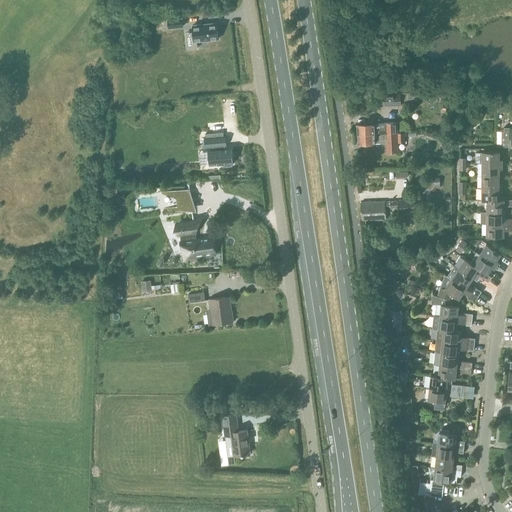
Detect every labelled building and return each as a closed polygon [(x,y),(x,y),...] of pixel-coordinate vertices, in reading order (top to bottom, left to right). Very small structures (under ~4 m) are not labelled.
[(183,26),(182,19),(168,20),(169,28),(183,26)] [(193,25),(194,41),(218,39),(217,23),(193,25)] [(400,93),(384,93),(384,106),(401,106),(400,93)] [(358,124),(358,134),(398,133),(397,122),(385,123),(385,124),(375,124),(358,124)] [(511,127),(504,127),(504,131),(504,136),(501,136),(501,143),(504,147),(506,146),(506,144),(511,144),(511,127)] [(407,132),(398,133),(358,134),(358,144),(375,143),(386,142),(386,152),(398,152),(398,143),(405,142),(404,136),(407,136),(407,132)] [(224,149),(224,146),(225,146),(224,137),(210,138),(211,147),(213,147),(213,150),(208,150),(209,165),(222,164),(223,167),(232,166),(231,163),(233,163),(232,148),(224,149)] [(482,151),(482,164),(502,164),(502,159),(500,159),(500,151),(482,151)] [(502,168),(502,164),(482,164),(478,164),(478,175),(482,175),(500,175),(500,168),(502,168)] [(500,183),(500,175),(482,175),(482,187),(502,187),(502,183),(500,183)] [(482,187),(482,200),(487,200),(487,199),(500,199),(500,192),(502,192),(502,187),(482,187)] [(190,190),(161,194),(161,195),(176,199),(177,207),(163,208),(163,209),(192,210),(190,190)] [(385,201),(362,202),(362,220),(386,219),(386,208),(391,208),(391,207),(399,207),(399,213),(415,211),(415,213),(424,212),(423,210),(424,210),(423,197),(414,198),(414,197),(398,199),(398,201),(385,202),(385,201)] [(511,199),(500,199),(487,199),(487,200),(487,211),(505,211),(505,204),(508,204),(510,206),(511,205),(511,199)] [(481,224),(487,224),(487,223),(511,223),(511,217),(509,217),(508,219),(505,219),(505,211),(487,211),(487,212),(481,212),(481,224)] [(177,229),(175,229),(178,235),(180,235),(182,246),(185,253),(183,254),(184,256),(187,260),(196,257),(196,256),(202,255),(202,256),(208,255),(208,254),(215,253),(213,237),(196,239),(194,221),(184,222),(176,225),(177,229)] [(511,223),(487,223),(487,224),(487,236),(504,236),(505,228),(507,228),(509,229),(511,229),(511,223)] [(461,252),(464,247),(459,244),(456,249),(461,252)] [(480,254),(497,265),(499,262),(497,260),(501,253),(487,244),(480,254)] [(470,261),(470,262),(488,274),(492,267),(494,269),(497,265),(480,254),(476,252),(470,261)] [(458,268),(473,278),(477,281),(480,276),(488,281),(492,276),(488,274),(470,262),(470,261),(465,258),(458,268)] [(448,276),(447,276),(478,296),(482,291),(473,286),(472,286),(469,284),(473,278),(458,268),(454,266),(448,276)] [(445,274),(438,295),(449,299),(451,293),(459,299),(463,292),(466,294),(466,296),(475,301),(478,296),(447,276),(448,276),(445,274)] [(181,283),(173,284),(171,284),(172,293),(182,292),(181,283)] [(109,295),(122,295),(122,285),(106,286),(106,289),(108,289),(109,295)] [(205,300),(204,292),(188,294),(189,302),(205,300)] [(432,294),(431,303),(441,305),(440,316),(472,320),(473,314),(462,313),(461,314),(458,314),(459,306),(448,304),(450,301),(432,294)] [(232,311),(231,311),(230,296),(209,299),(210,307),(211,307),(213,324),(233,321),(232,311)] [(391,313),(392,323),(399,323),(401,323),(403,312),(395,311),(391,310),(391,311),(390,311),(390,313),(391,313)] [(434,315),(433,328),(437,328),(456,330),(456,329),(457,322),(460,323),(461,324),(472,326),(472,320),(440,316),(434,315)] [(437,328),(436,340),(474,344),(475,338),(465,337),(463,338),(460,338),(461,330),(456,329),(456,330),(437,328)] [(436,340),(435,352),(458,354),(459,347),(462,347),(463,349),(474,350),(474,344),(436,340)] [(435,352),(434,364),(439,364),(472,368),(473,362),(462,361),(460,362),(458,362),(458,354),(435,352)] [(438,375),(438,376),(453,378),(456,379),(457,371),(459,371),(461,373),(471,374),(472,368),(439,364),(438,375)] [(431,375),(430,387),(462,391),(462,385),(452,384),(453,378),(438,376),(438,375),(431,374),(431,375)] [(430,387),(428,399),(435,400),(434,409),(444,410),(445,402),(446,402),(447,394),(449,394),(451,396),(461,397),(462,391),(430,387)] [(412,405),(403,405),(404,413),(412,414),(412,405)] [(236,414),(223,416),(225,436),(228,456),(234,455),(242,454),(242,455),(244,455),(244,454),(250,453),(247,430),(238,431),(236,414)] [(418,424),(418,423),(419,417),(417,416),(412,415),(412,416),(408,415),(407,423),(418,424)] [(438,444),(464,447),(465,441),(460,440),(458,442),(456,441),(457,433),(439,431),(438,444)] [(433,443),(432,455),(437,455),(437,456),(454,458),(455,450),(458,451),(459,452),(464,453),(464,447),(438,444),(433,443)] [(437,456),(435,468),(462,471),(462,465),(457,464),(456,465),(453,465),(454,458),(437,456)] [(430,479),(430,483),(432,483),(438,484),(444,485),(444,481),(457,483),(457,476),(461,476),(462,471),(435,468),(434,480),(430,479)]
